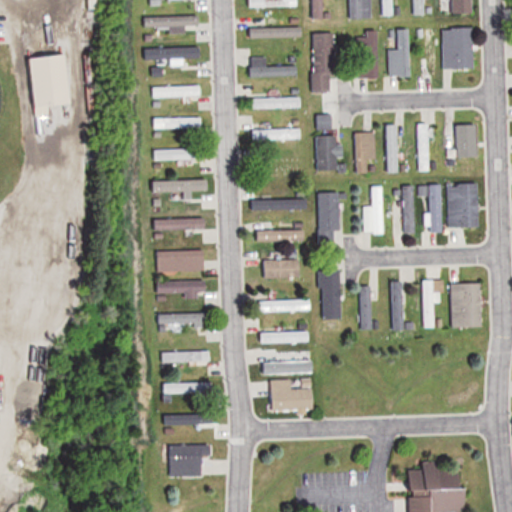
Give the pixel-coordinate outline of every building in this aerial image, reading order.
[(311,0),(312,19),(326,19),(325,0),(311,0)] [(348,0),(349,19),(371,19),(371,0),(348,0)] [(393,15),(393,0),(380,0),(381,15),(393,15)] [(411,0),(412,14),(433,14),(432,0),(411,0)] [(455,0),(455,13),(475,13),(474,0),(455,0)] [(43,7),(46,23),(67,20),(64,3),(43,7)] [(202,26),(202,15),(144,16),(144,28),(202,26)] [(304,27),(250,27),(250,38),(304,38),(304,27)] [(440,75),(440,27),(425,27),(425,75),(440,75)] [(444,68),(476,68),(476,27),(444,27),(444,68)] [(389,76),(412,76),(411,28),(396,29),(397,49),(389,49),(389,76)] [(357,77),(379,77),(379,32),(357,32),(357,77)] [(311,33),(312,91),(336,91),(335,33),(311,33)] [(145,47),(145,58),(203,58),(203,47),(145,47)] [(250,56),(251,76),(299,75),(299,65),(268,66),(267,56),(250,56)] [(153,86),(153,96),(203,96),(203,86),(153,86)] [(303,96),(255,96),(255,107),(303,107),(303,96)] [(334,114),(316,114),(316,129),(334,129),(334,114)] [(204,117),(153,117),(153,128),(204,128),(204,117)] [(457,173),(480,173),(480,120),(457,120),(457,173)] [(431,171),(431,123),(417,123),(417,171),(431,171)] [(385,124),(385,172),(400,172),(400,124),(385,124)] [(302,139),(302,129),(252,129),(252,139),(302,139)] [(376,160),(376,132),(356,132),(356,173),(370,173),(370,160),(376,160)] [(338,171),(338,135),(316,135),(316,171),(338,171)] [(204,159),(204,148),(154,148),(154,159),(204,159)] [(152,189),(206,189),(206,180),(152,180),(152,189)] [(482,227),(481,184),(448,184),(449,227),(482,227)] [(372,186),(372,206),(365,206),(365,234),(385,234),(385,186),(372,186)] [(417,186),(402,186),(402,233),(417,233),(417,186)] [(342,230),(342,192),(318,192),(318,244),(337,244),(337,230),(342,230)] [(309,210),(309,199),(251,199),(251,210),(309,210)] [(208,218),(156,218),(156,229),(208,229),(208,218)] [(258,229),(258,241),(307,241),(307,229),(258,229)] [(158,251),(158,270),(206,270),(206,251),(158,251)] [(302,259),(264,259),(264,278),(302,278),(302,259)] [(343,269),(321,269),(321,319),(343,319),(343,269)] [(160,294),(208,294),(208,280),(160,280),(160,294)] [(444,280),(423,280),(423,327),(436,327),(436,303),(444,303),(444,280)] [(406,330),(406,281),(391,281),(391,330),(406,330)] [(483,283),(452,284),(452,326),(483,325),(483,283)] [(360,287),(360,330),(373,330),(373,287),(360,287)] [(313,311),(313,300),(261,300),(261,311),(313,311)] [(211,323),(210,312),(158,314),(158,325),(211,323)] [(311,342),(311,331),(260,331),(260,342),(311,342)] [(163,362),(211,362),(211,351),(163,351),(163,362)] [(316,387),(294,387),(293,379),(273,379),(274,409),(316,408),(316,387)] [(164,383),(164,393),(212,393),(212,383),(164,383)] [(215,424),(215,414),(164,415),(164,425),(215,424)] [(204,476),(204,445),(170,445),(170,476),(204,476)] [(411,468),(411,511),(472,511),(473,462),(424,462),(424,468),(411,468)]
